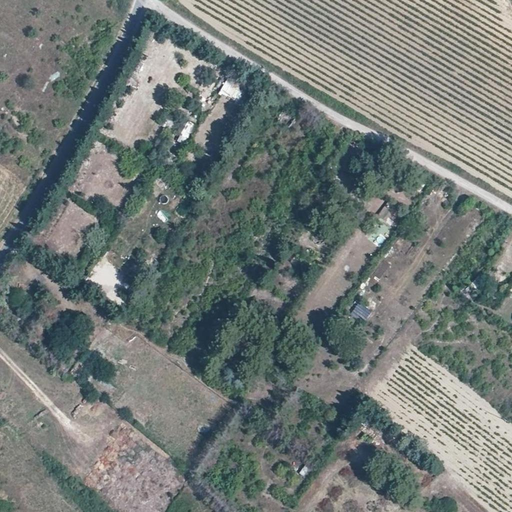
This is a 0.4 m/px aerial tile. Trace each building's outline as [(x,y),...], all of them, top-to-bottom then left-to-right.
[(227,81),(219,92),(237,104),(244,93),(227,81)] [(295,118),(283,110),(278,119),(290,127),(295,118)] [(185,145),(195,126),(187,122),(177,141),(185,145)] [(312,267),(306,262),(302,268),(307,273),(312,267)] [(359,303),(350,315),(363,324),(372,313),(359,303)] [(97,385),(109,393),(113,388),(102,379),(97,385)]
